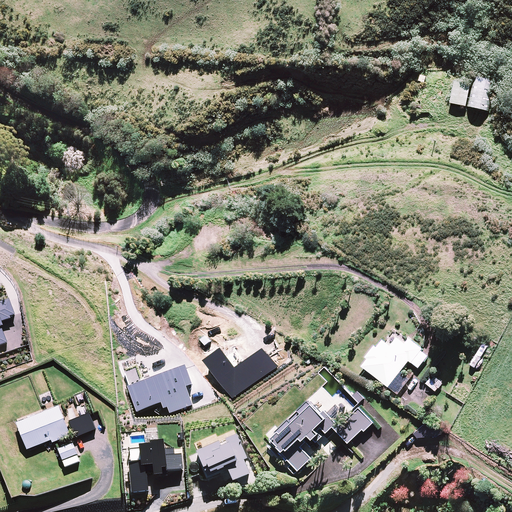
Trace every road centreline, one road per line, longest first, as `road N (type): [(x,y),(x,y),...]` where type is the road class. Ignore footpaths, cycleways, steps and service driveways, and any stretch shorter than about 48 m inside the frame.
road 1 (residential): [(0,212),(95,228),(142,218),(151,198),(146,176),(121,151),(0,85)]
road 2 (track): [(419,302),(372,268),(317,265),(153,284),(127,223)]
road 3 (track): [(435,104),(273,184),(231,197),(151,198)]
